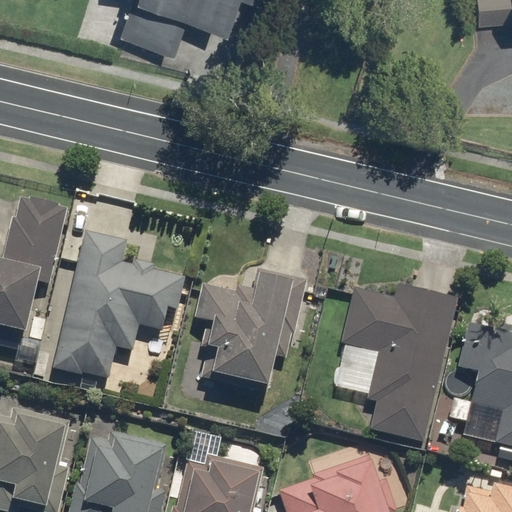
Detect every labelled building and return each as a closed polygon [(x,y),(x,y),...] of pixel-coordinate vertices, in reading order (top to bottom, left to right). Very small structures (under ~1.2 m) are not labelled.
[(220,23),(227,0),(125,0),(114,32),(168,51),(183,10),(220,23)] [(511,0),(468,0),(470,20),(511,17),(511,23),(511,0)] [(43,311),(67,207),(18,195),(4,256),(0,255),(0,333),(22,338),(29,308),(43,311)] [(82,233),(49,373),(106,387),(115,352),(132,356),(138,327),(160,333),(165,312),(176,314),(184,280),(152,273),(153,268),(132,263),(131,268),(120,265),(125,243),(82,233)] [(280,400),(306,282),(256,271),(252,290),(234,287),(233,293),(199,286),(191,322),(209,326),(196,382),(280,400)] [(366,434),(424,447),(457,301),(396,287),(393,300),(352,291),(339,348),(344,349),(335,390),(365,397),(364,402),(373,404),(366,434)] [(511,461),(511,462),(511,334),(465,324),(454,371),(474,376),(467,407),(500,414),(492,448),(511,452),(511,461)] [(22,511),(48,511),(69,424),(10,410),(8,420),(0,418),(0,511),(17,511),(18,511),(22,511)] [(72,485),(65,511),(159,511),(164,493),(156,491),(166,448),(108,435),(106,443),(88,439),(76,486),(72,485)] [(169,508),(168,511),(257,511),(253,511),(263,468),(205,456),(202,467),(184,463),(173,509),(169,508)] [(385,511),(367,457),(310,476),(311,481),(276,493),(282,511),(385,511)] [(511,511),(511,493),(463,482),(456,511),(511,511)]
